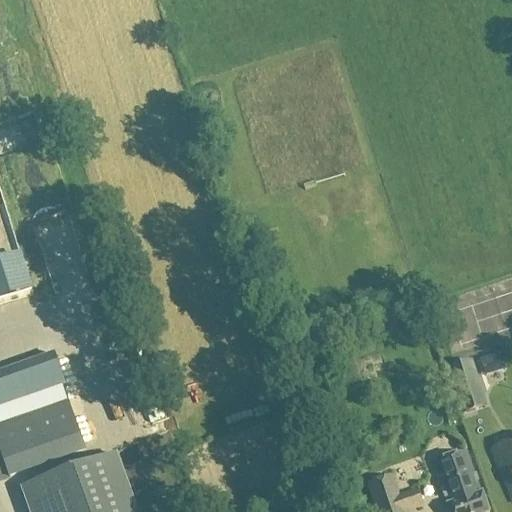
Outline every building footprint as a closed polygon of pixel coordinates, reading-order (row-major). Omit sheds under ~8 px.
[(5,308),(10,325),(29,320),(25,303),(5,308)] [(461,418),(487,410),(472,362),(446,370),(461,418)] [(3,368),(0,370),(0,382),(9,377),(3,368)] [(61,398),(0,417),(0,473),(77,449),(61,398)] [(511,444),(492,453),(511,500),(511,444)] [(487,511),(470,464),(467,454),(433,465),(448,511),(487,511)] [(134,511),(115,459),(25,490),(32,511),(134,511)] [(356,464),(359,472),(367,469),(365,462),(356,464)] [(392,478),(367,486),(374,511),(419,511),(423,511),(417,491),(398,498),(392,478)]
